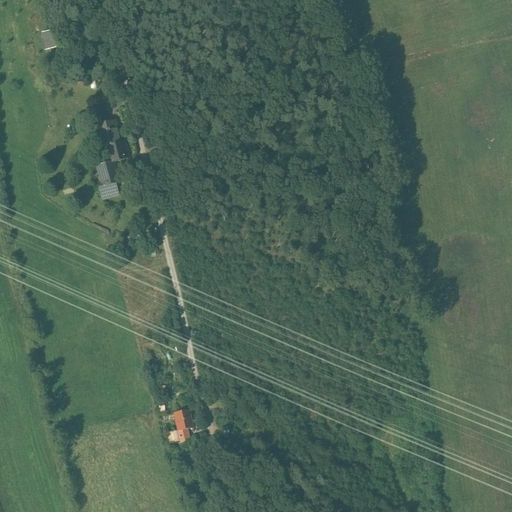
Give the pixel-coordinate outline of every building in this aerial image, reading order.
[(50,31),(42,32),(46,50),(56,48),(61,47),(57,29),(50,31)] [(115,121),(96,126),(102,149),(106,148),(110,164),(113,163),(129,159),(125,142),(121,143),(115,121)] [(110,164),(98,167),(104,186),(118,182),(113,163),(110,164)] [(118,183),(100,188),(103,199),(121,195),(118,183)] [(190,409),(174,413),(178,431),(194,428),(190,409)]
